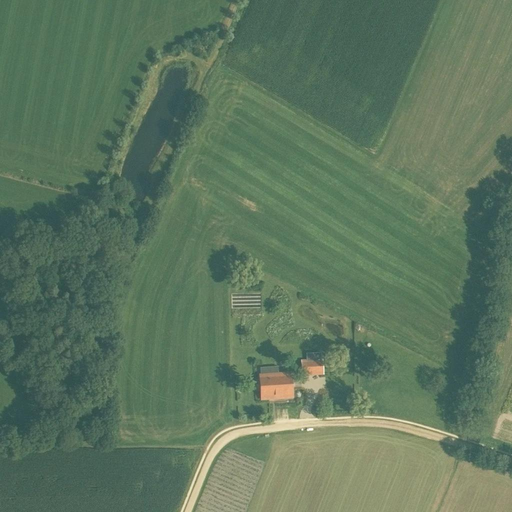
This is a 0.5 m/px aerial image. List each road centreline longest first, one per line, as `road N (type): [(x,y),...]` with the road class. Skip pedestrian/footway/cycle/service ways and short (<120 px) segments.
road 1 (track): [(511,460),(395,424),(285,424)]
road 2 (track): [(186,511),(223,437),(285,424)]
